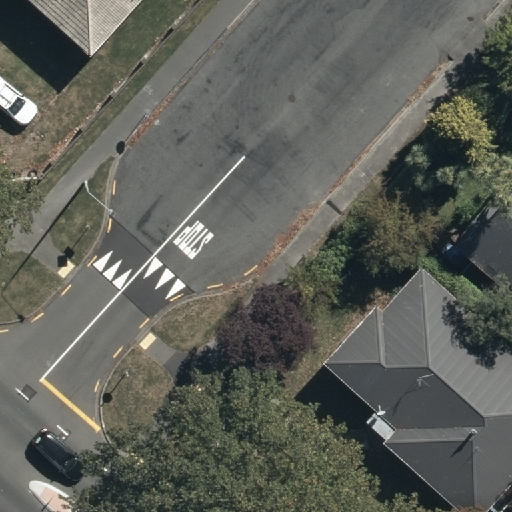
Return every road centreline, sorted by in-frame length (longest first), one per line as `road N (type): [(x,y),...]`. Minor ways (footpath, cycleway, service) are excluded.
road 1 (residential): [(1,415),(372,0)]
road 2 (secondary): [(1,415),(106,511)]
